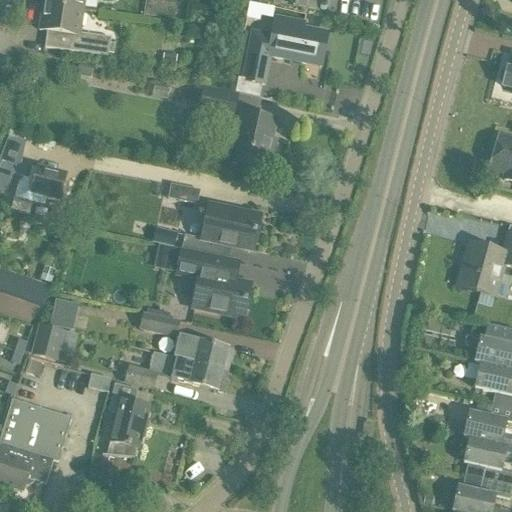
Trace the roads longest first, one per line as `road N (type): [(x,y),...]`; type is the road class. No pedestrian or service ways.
road 1 (residential): [(201,511),(239,476),(256,442),(404,0)]
road 2 (unclassified): [(405,511),(388,428),(387,314),(470,0)]
road 3 (primary): [(333,387),(437,0)]
road 4 (unknown): [(0,144),(271,200)]
road 5 (primary): [(333,387),(297,449),(281,511)]
road 6 (primary): [(331,511),(333,387)]
